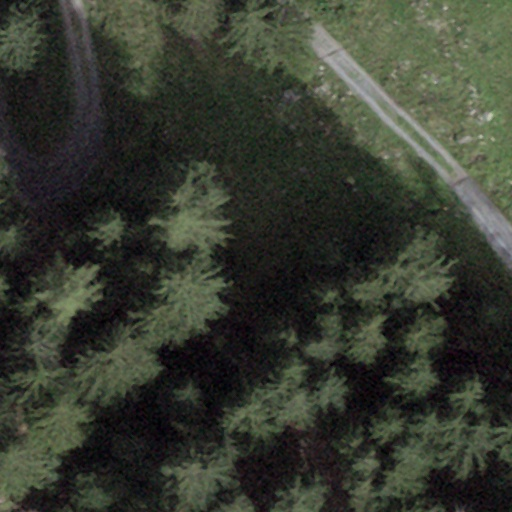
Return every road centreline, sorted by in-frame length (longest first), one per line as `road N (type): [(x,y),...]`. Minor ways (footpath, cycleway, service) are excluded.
road 1 (track): [(281,0),(511,229)]
road 2 (track): [(0,138),(7,159),(31,179),(60,179),(83,155),(93,101),(73,0)]
